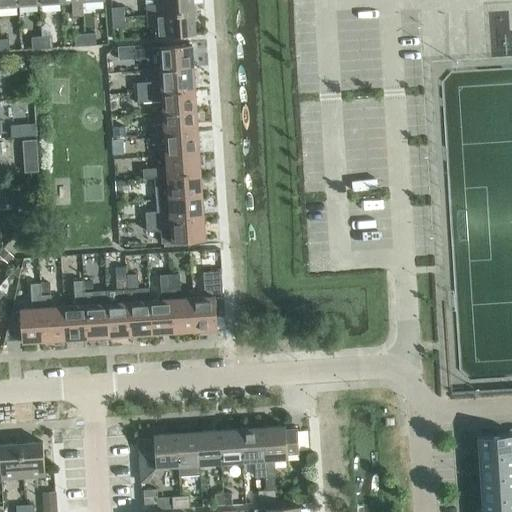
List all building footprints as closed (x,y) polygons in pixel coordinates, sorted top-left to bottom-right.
[(82,0),(60,0),(61,4),(71,3),(72,15),(83,15),(83,2),(82,0)] [(146,5),(147,15),(194,12),(192,0),(154,0),(155,4),(146,5)] [(112,18),(124,17),(124,7),(111,8),(112,18)] [(195,34),(194,12),(147,15),(148,29),(157,28),(157,37),(195,34)] [(124,17),(112,18),(113,28),(125,27),(124,17)] [(85,34),(85,46),(96,45),(95,33),(85,34)] [(85,46),(85,34),(74,35),(75,47),(85,46)] [(42,37),(42,49),(52,48),(52,36),(42,37)] [(42,49),(42,37),(31,38),(32,50),(42,49)] [(0,39),(0,51),(9,51),(8,39),(0,39)] [(160,69),(193,67),(192,45),(134,49),(135,59),(159,57),(160,69)] [(137,83),(137,92),(195,88),(193,67),(160,69),(161,81),(137,83)] [(195,88),(137,92),(138,102),(162,101),(163,112),(196,110),(195,88)] [(152,135),(198,131),(196,110),(163,112),(164,124),(151,125),(152,135)] [(125,126),(112,127),(113,137),(117,137),(124,137),(126,136),(125,126)] [(166,155),(199,153),(198,131),(152,135),(153,144),(165,144),(166,155)] [(113,154),(125,153),(124,137),(117,137),(113,137),(112,137),(113,154)] [(199,153),(166,155),(167,167),(143,169),(143,179),(155,178),(201,175),(199,153)] [(24,156),(25,172),(37,171),(36,156),(24,156)] [(202,196),(201,175),(155,178),(156,199),(202,196)] [(130,182),(115,183),(116,192),(130,191),(130,182)] [(146,212),(146,222),(204,218),(202,196),(156,199),(157,211),(146,212)] [(204,218),(146,222),(147,231),(171,230),(172,242),(205,240),(204,218)] [(3,248),(0,252),(0,257),(7,263),(13,256),(3,248)] [(217,329),(215,297),(223,297),(221,271),(203,272),(205,296),(193,297),(195,331),(217,329)] [(179,274),(170,275),(174,332),(195,331),(193,297),(181,298),(179,274)] [(152,333),(174,332),(170,275),(161,275),(162,287),(161,287),(161,299),(150,300),(152,333)] [(125,278),(117,278),(118,290),(120,290),(127,289),(127,277),(125,278)] [(137,277),(127,277),(127,289),(137,288),(138,288),(137,277)] [(87,338),(84,292),(83,281),(83,280),(74,281),(75,305),(64,306),(66,339),(87,338)] [(91,280),(83,281),(84,292),(92,291),(91,280)] [(41,282),(40,282),(44,341),(66,339),(64,306),(52,307),(51,294),(50,281),(41,281),(41,282)] [(5,339),(22,338),(22,342),(44,341),(40,282),(31,283),(32,308),(20,309),(20,311),(12,312),(5,339)] [(130,335),(152,333),(150,300),(149,288),(138,288),(137,288),(127,289),(130,335)] [(107,303),(109,336),(130,335),(127,289),(120,290),(118,290),(118,302),(107,303)] [(92,291),(84,292),(87,338),(109,336),(107,303),(95,304),(94,291),(92,291)] [(285,430),(285,426),(263,427),(266,477),(275,476),(274,460),(287,459),(287,454),(299,453),(297,429),(285,430)] [(263,427),(241,429),(243,462),(255,461),(256,477),(266,477),(263,427)] [(241,429),(219,430),(221,463),(243,462),(241,429)] [(219,430),(199,431),(201,465),(221,463),(219,430)] [(179,466),(181,466),(181,478),(200,477),(199,465),(201,465),(199,431),(177,433),(179,466)] [(138,439),(141,482),(150,481),(156,468),(179,466),(177,433),(154,434),(154,438),(138,439)] [(511,434),(477,437),(478,459),(511,457),(511,434)] [(43,441),(21,443),(23,478),(45,476),(43,441)] [(0,444),(0,457),(1,479),(23,478),(21,443),(0,444)] [(479,481),(511,478),(511,457),(478,459),(479,481)] [(511,478),(479,481),(481,502),(511,500),(511,478)] [(144,505),(159,504),(158,489),(144,489),(144,505)] [(267,491),(268,503),(276,502),(275,490),(267,491)] [(268,503),(267,491),(258,492),(259,503),(268,503)] [(223,494),(224,506),(232,505),(232,493),(223,494)] [(224,506),(223,494),(215,494),(216,506),(224,506)] [(181,497),(181,508),(189,508),(188,496),(181,497)] [(181,508),(181,497),(172,497),(173,509),(181,508)] [(481,511),(511,511),(511,500),(481,502),(481,511)] [(55,511),(55,503),(42,504),(42,511),(55,511)]
